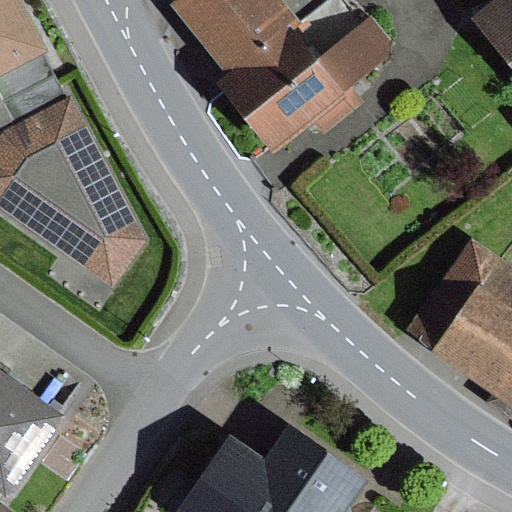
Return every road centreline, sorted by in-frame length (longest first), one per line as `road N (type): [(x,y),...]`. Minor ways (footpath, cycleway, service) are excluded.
road 1 (unclassified): [(278,272),(206,179),(106,0)]
road 2 (unclassified): [(511,464),(431,410),(278,272)]
road 3 (residential): [(0,289),(160,396)]
road 4 (residential): [(160,396),(278,272)]
road 5 (residential): [(81,511),(160,396)]
